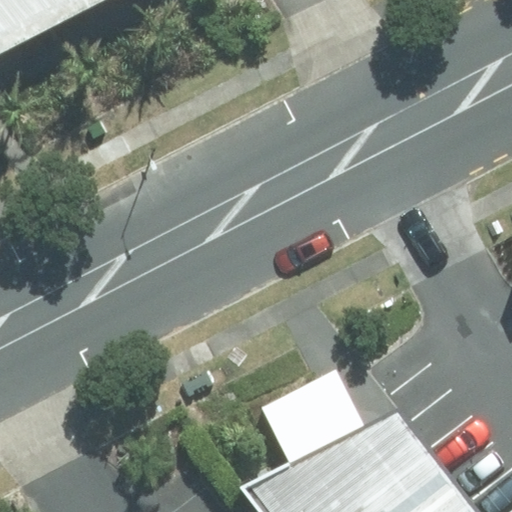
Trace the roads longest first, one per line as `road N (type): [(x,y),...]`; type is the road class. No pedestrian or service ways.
road 1 (tertiary): [(511,71),(0,333)]
road 2 (unknown): [(371,145),(318,0)]
